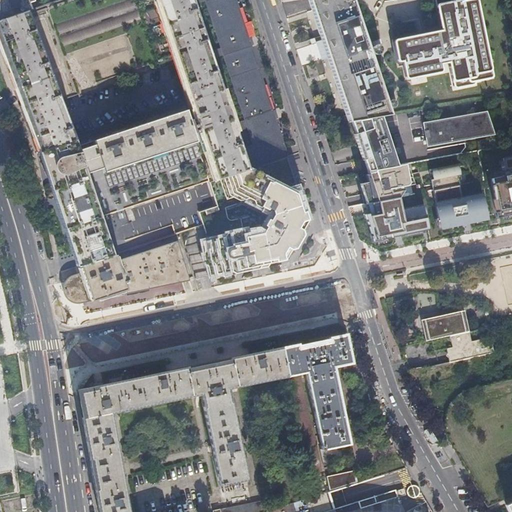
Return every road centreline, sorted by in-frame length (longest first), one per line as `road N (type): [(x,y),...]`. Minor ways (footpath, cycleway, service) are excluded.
road 1 (primary): [(0,203),(33,346),(57,511)]
road 2 (residential): [(353,272),(81,332),(49,331)]
road 3 (tertiary): [(353,272),(262,0)]
road 4 (tertiary): [(457,511),(394,404),(353,272)]
road 5 (primary): [(49,331),(0,155)]
road 6 (primary): [(80,511),(49,331)]
